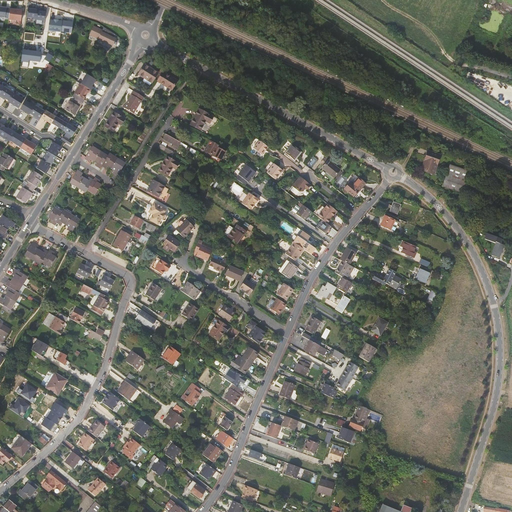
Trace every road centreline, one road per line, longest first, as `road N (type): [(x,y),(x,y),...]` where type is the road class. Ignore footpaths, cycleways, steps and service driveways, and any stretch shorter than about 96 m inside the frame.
road 1 (residential): [(461,511),(495,402),(498,323),(461,235),(394,172)]
road 2 (residential): [(85,253),(130,281),(107,361),(71,428),(0,492)]
road 3 (residential): [(394,172),(152,41)]
road 4 (residential): [(286,335),(322,260),(394,172)]
road 5 (residential): [(201,511),(232,462),(286,335)]
road 6 (residential): [(85,253),(168,122)]
road 7 (tertiary): [(141,43),(74,151)]
road 8 (unclassified): [(286,335),(183,262)]
